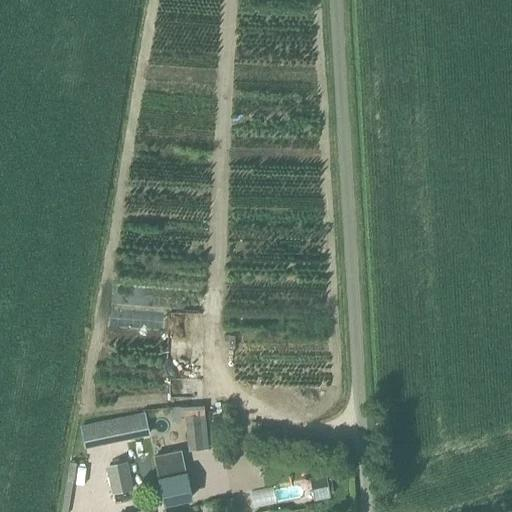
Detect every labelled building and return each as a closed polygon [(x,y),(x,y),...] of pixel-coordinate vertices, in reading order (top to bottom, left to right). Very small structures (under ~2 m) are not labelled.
[(197,406),(172,407),(172,418),(197,417),(197,406)] [(150,435),(145,414),(117,419),(122,441),(150,435)] [(189,452),(204,451),(201,425),(187,425),(189,452)] [(237,436),(227,436),(229,460),(238,459),(237,436)] [(154,458),(164,504),(191,498),(187,475),(182,476),(177,453),(154,458)] [(109,467),(114,493),(132,489),(127,463),(109,467)] [(317,489),(302,492),(300,480),(259,487),(262,502),(304,494),(306,501),(319,499),(317,489)]
